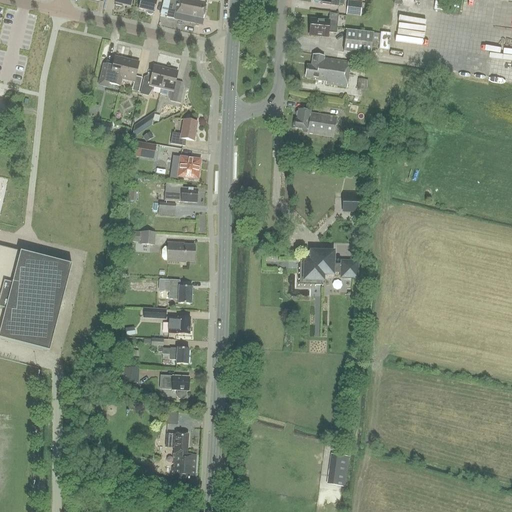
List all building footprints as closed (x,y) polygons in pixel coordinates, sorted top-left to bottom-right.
[(141,0),(139,10),(147,12),(147,13),(148,15),(151,16),(153,15),(154,13),(157,1),(156,0),(155,0),(141,0)] [(194,0),(169,0),(166,18),(201,25),(202,19),(203,20),(206,4),(199,3),(200,1),(194,0)] [(362,2),(348,1),(346,15),(360,17),(362,2)] [(311,20),(309,36),(327,38),(328,33),(336,34),(337,16),(329,15),(328,22),(311,20)] [(379,46),(380,35),(346,30),(344,52),(371,56),(373,45),(379,46)] [(347,88),(351,63),(324,59),(324,57),(313,56),(312,66),(307,66),(305,78),(315,80),(315,81),(326,82),(326,85),(347,88)] [(113,67),(105,65),(99,86),(108,88),(109,84),(120,87),(122,80),(123,80),(127,61),(116,58),(113,67)] [(134,83),(132,92),(139,93),(142,79),(136,78),(139,64),(127,61),(123,80),(134,83)] [(161,89),(166,71),(154,68),(151,81),(144,80),(141,95),(147,96),(150,87),(161,89)] [(178,74),(166,71),(161,89),(173,92),(170,102),(180,104),(184,88),(174,86),(178,74)] [(368,81),(358,79),(357,90),(367,91),(368,81)] [(306,134),(333,138),(336,119),(311,115),(311,112),(299,110),(298,112),(297,113),(296,116),(298,118),(297,120),(296,119),(295,122),(294,123),(293,126),(295,127),(294,129),(307,131),(306,134)] [(149,127),(145,120),(134,127),(132,138),(138,133),(139,134),(149,127)] [(172,133),(171,138),(170,144),(184,147),(185,140),(193,142),(196,123),(183,121),(181,135),(172,133)] [(109,134),(111,125),(101,123),(99,131),(109,134)] [(361,129),(358,145),(367,146),(369,130),(361,129)] [(148,134),(142,138),(146,143),(152,139),(148,134)] [(155,147),(136,144),(134,157),(153,160),(155,147)] [(173,157),(170,179),(178,180),(178,177),(198,180),(201,161),(181,158),(173,157)] [(397,178),(410,179),(411,168),(399,166),(397,178)] [(352,178),(353,176),(359,177),(360,172),(354,171),(354,169),(346,168),(344,176),(352,178)] [(165,184),(164,201),(181,203),(196,204),(197,190),(182,189),(182,185),(165,184)] [(359,192),(343,192),(342,208),(359,208),(359,192)] [(140,245),(154,246),(155,233),(141,232),(140,245)] [(164,261),(167,261),(167,262),(180,262),(180,261),(193,262),(194,247),(180,246),(180,245),(168,244),(168,248),(164,248),(162,251),(161,257),(164,261)] [(0,339),(49,352),(72,265),(0,246),(0,339)] [(357,278),(357,263),(342,263),(342,266),(333,265),(333,255),(321,255),(321,253),(311,252),(311,262),(305,262),(304,281),(323,281),(323,275),(333,275),(333,273),(342,273),(342,278),(357,278)] [(191,305),(191,295),(193,295),(193,289),(192,289),(192,288),(180,287),(180,281),(159,281),(159,289),(169,289),(169,300),(178,300),(178,305),(191,305)] [(166,311),(144,310),(143,319),(165,320),(166,311)] [(169,334),(177,335),(190,336),(190,333),(191,332),(192,329),(190,328),(191,320),(169,319),(169,334)] [(188,366),(188,350),(177,349),(177,350),(170,349),(170,350),(162,349),(162,355),(171,356),(171,360),(176,361),(176,365),(188,366)] [(124,368),(123,383),(138,384),(139,369),(124,368)] [(161,377),(160,390),(177,391),(177,396),(179,399),(184,399),(186,397),(186,391),(188,391),(189,378),(161,377)] [(195,480),(196,456),(187,455),(188,436),(176,435),(174,459),(173,459),(172,464),(174,464),(174,468),(172,468),(171,479),(195,480)] [(331,455),(327,485),(344,487),(348,457),(331,455)] [(151,479),(154,468),(129,462),(126,473),(151,479)]
